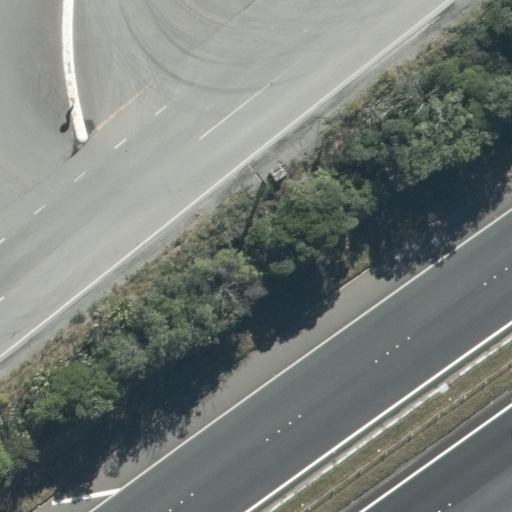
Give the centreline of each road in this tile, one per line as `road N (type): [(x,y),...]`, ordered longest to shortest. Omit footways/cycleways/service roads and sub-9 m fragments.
road 1 (unclassified): [(0,300),(376,0)]
road 2 (trunk): [(179,511),(511,273)]
